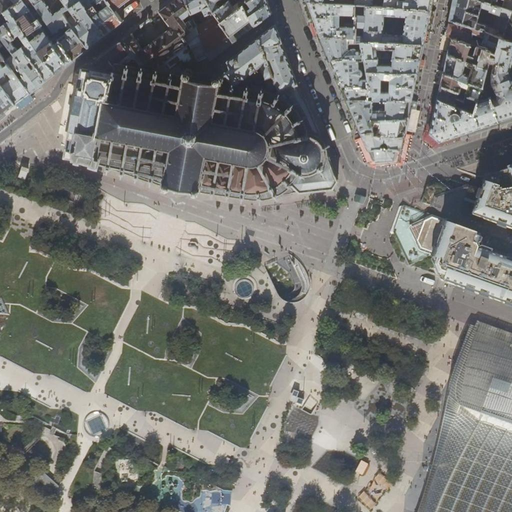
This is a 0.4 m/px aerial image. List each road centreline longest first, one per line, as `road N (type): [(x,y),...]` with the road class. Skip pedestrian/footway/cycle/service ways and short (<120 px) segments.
road 1 (unclassified): [(0,405),(15,356),(35,329),(84,291),(138,266),(511,209)]
road 2 (residential): [(511,133),(385,174),(360,170),(289,0)]
road 3 (residential): [(0,138),(54,96),(68,71),(161,0)]
